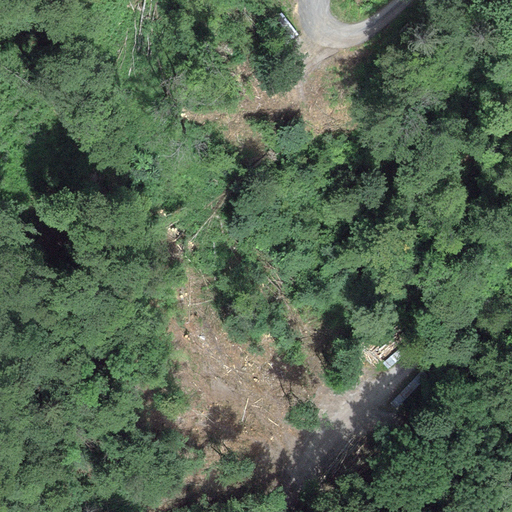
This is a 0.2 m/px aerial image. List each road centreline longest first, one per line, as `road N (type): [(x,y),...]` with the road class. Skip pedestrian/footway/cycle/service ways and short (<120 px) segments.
road 1 (track): [(511,258),(345,416),(284,511)]
road 2 (track): [(311,0),(307,11),(333,38),(402,16),(417,0)]
